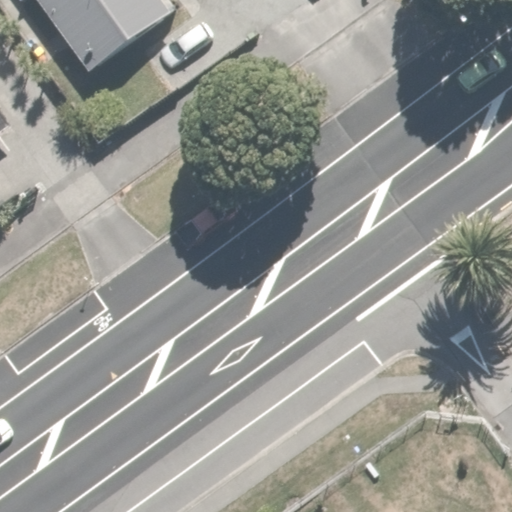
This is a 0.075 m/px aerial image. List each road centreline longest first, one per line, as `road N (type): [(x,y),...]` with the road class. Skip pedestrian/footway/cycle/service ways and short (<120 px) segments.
road 1 (primary): [(0,454),(178,321),(374,209)]
road 2 (primary): [(374,209),(224,382),(48,511)]
road 3 (primary): [(374,209),(511,109)]
